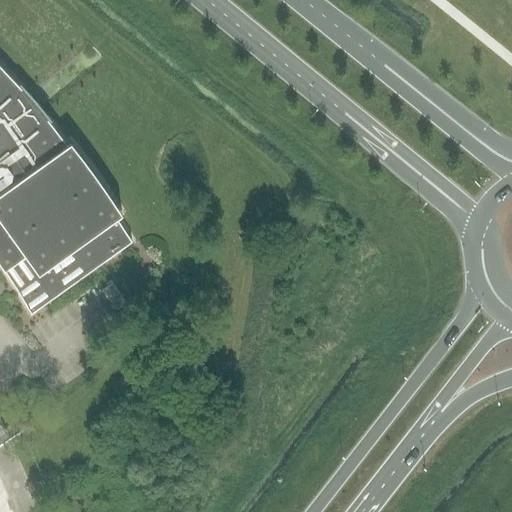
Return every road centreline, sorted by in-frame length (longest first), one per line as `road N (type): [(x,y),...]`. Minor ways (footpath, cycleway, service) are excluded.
road 1 (secondary): [(204,0),(468,215),(481,240)]
road 2 (trunk): [(489,282),(315,511)]
road 3 (secondary): [(511,161),(304,0)]
road 4 (trunk): [(354,511),(433,414)]
road 5 (trunk): [(433,414),(511,321)]
